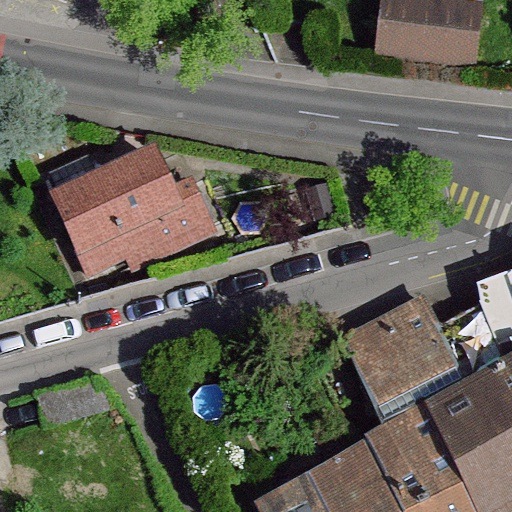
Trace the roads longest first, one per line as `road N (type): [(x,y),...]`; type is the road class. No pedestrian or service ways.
road 1 (residential): [(0,382),(325,295),(482,243),(511,218)]
road 2 (tertiary): [(0,60),(289,113),(511,141)]
